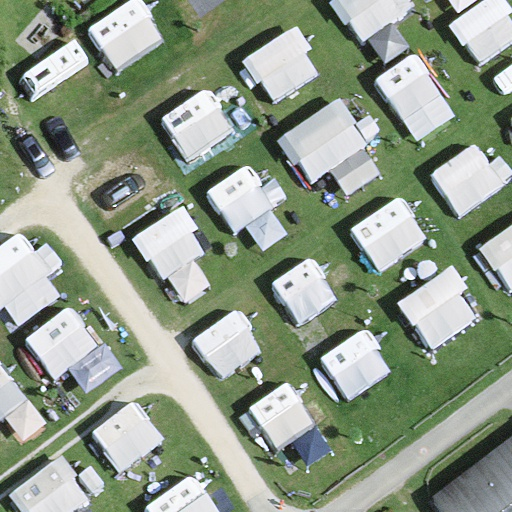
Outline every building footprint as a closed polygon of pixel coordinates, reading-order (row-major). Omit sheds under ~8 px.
[(120,61),(168,29),(148,0),(128,0),(94,22),(120,61)] [(332,0),(364,38),(411,0),(332,0)] [(442,0),(451,13),(471,0),(442,0)] [(480,59),(511,38),(511,1),(511,0),(482,0),(454,18),(480,59)] [(268,92),(323,71),(304,23),(249,45),(268,92)] [(400,119),(460,78),(431,36),(371,77),(400,119)] [(158,115),(186,158),(239,124),(211,81),(158,115)] [(283,131),(313,179),(373,142),(343,94),(283,131)] [(434,167),(463,208),(509,175),(480,135),(434,167)] [(104,201),(154,182),(136,136),(87,155),(104,201)] [(215,181),(234,225),(279,205),(260,161),(215,181)] [(381,266),(432,230),(403,190),(353,225),(381,266)] [(152,271),(203,255),(189,209),(138,224),(152,271)] [(511,279),(511,221),(485,240),(511,279)] [(25,226),(0,241),(0,282),(9,298),(53,271),(25,226)] [(275,275),(293,316),(339,297),(322,255),(275,275)] [(430,340),(487,310),(461,261),(404,291),(430,340)] [(34,331),(86,388),(122,355),(70,299),(34,331)] [(203,333),(222,367),(264,344),(245,310),(203,333)] [(352,394),(396,367),(370,324),(325,351),(352,394)] [(0,416),(31,391),(0,352),(0,416)] [(276,447),(324,414),(297,374),(249,406),(276,447)] [(129,460),(173,431),(147,392),(103,420),(129,460)] [(434,511),(511,511),(511,443),(430,506),(434,511)] [(32,511),(54,511),(90,500),(73,455),(18,474),(32,511)] [(171,511),(215,511),(224,506),(198,466),(158,492),(171,511)]
